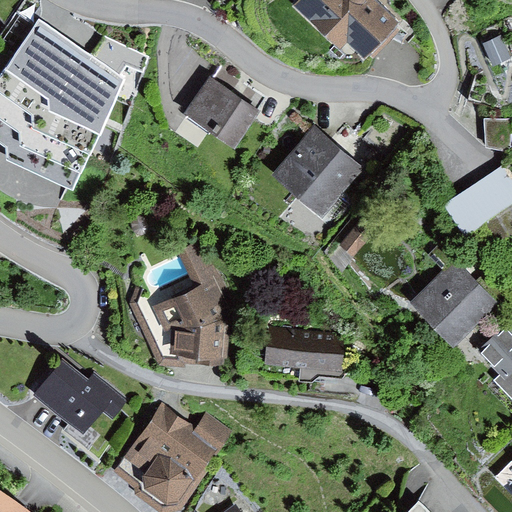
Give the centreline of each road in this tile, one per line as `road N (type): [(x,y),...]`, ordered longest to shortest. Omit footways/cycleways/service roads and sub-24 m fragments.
road 1 (residential): [(64,329),(177,386),(371,415),(406,437),(477,511)]
road 2 (residential): [(76,0),(184,16),(293,82),(368,89),(428,112)]
road 3 (residential): [(119,511),(0,420)]
road 4 (residential): [(64,329),(82,317),(84,288),(0,237)]
road 5 (residential): [(428,112),(449,72),(444,42),(419,0)]
